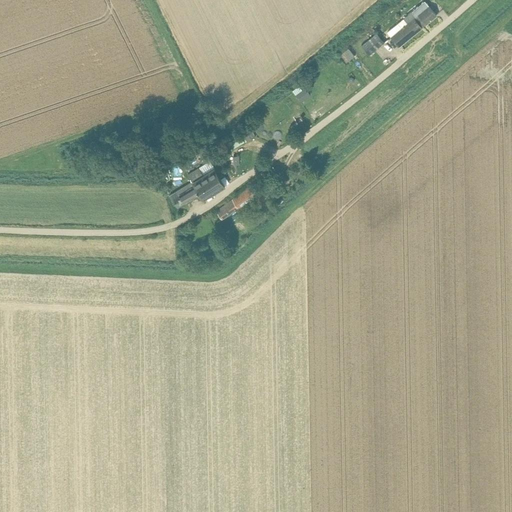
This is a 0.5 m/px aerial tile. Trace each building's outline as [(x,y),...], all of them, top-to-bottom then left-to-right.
[(426,24),(437,15),(428,5),(416,16),(412,11),(403,18),(407,23),(390,36),(399,46),(422,27),(421,26),(425,23),(426,24)] [(369,55),(384,42),(377,33),(361,46),(369,55)] [(351,48),(358,56),(362,52),(356,44),(351,48)] [(350,59),(355,56),(349,48),(344,52),(350,59)] [(305,87),(295,95),(301,102),(311,95),(305,87)] [(269,141),(267,146),(278,151),(280,146),(269,141)] [(202,158),(205,155),(198,146),(194,149),(202,158)] [(210,170),(222,164),(219,157),(207,162),(210,170)] [(204,175),(199,167),(187,175),(191,180),(168,194),(172,200),(177,208),(200,194),(203,199),(225,186),(214,168),(204,175)] [(258,191),(266,186),(261,179),(254,184),(258,191)] [(258,191),(254,184),(217,211),(223,219),(260,193),(258,191)]
